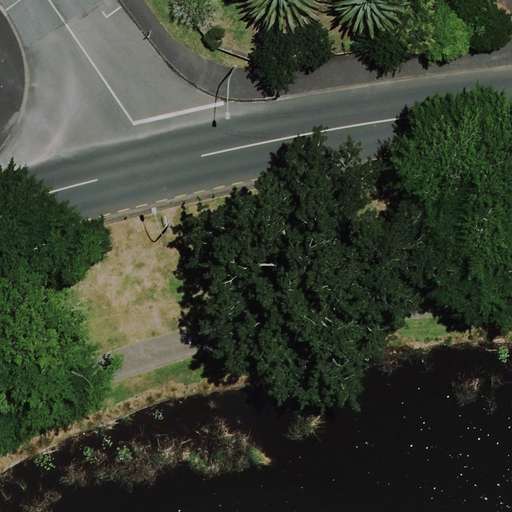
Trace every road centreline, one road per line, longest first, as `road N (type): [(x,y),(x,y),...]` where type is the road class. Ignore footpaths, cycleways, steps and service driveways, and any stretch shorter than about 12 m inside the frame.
road 1 (unclassified): [(155,172),(511,104)]
road 2 (residential): [(155,172),(49,0)]
road 3 (unclassified): [(0,205),(155,172)]
